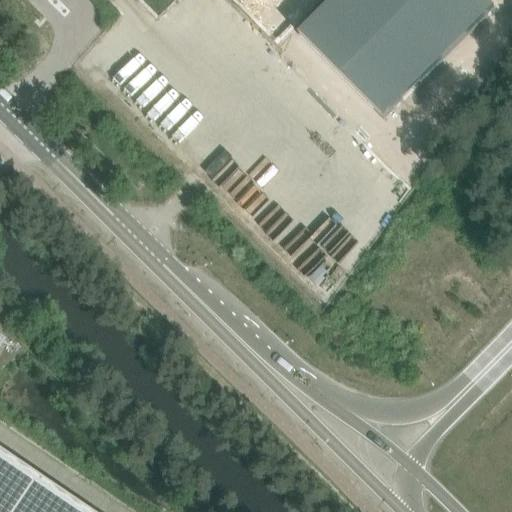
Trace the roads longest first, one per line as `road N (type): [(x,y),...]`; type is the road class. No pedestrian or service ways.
road 1 (tertiary): [(245,344),(0,107)]
road 2 (tertiary): [(245,344),(305,418),(402,511)]
road 3 (motorway): [(461,407),(379,413),(314,393)]
road 4 (tertiary): [(413,467),(314,393)]
